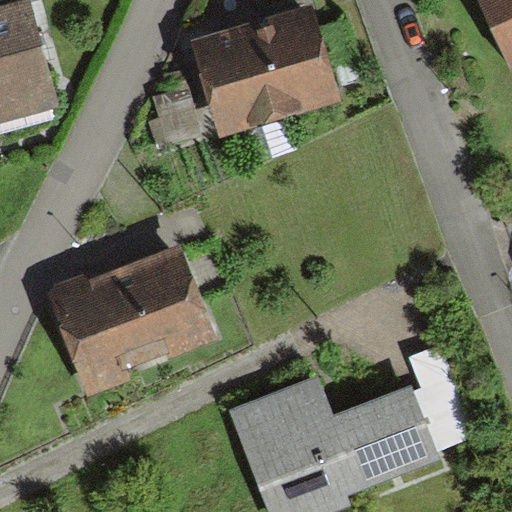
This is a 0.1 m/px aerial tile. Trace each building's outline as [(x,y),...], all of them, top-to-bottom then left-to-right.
[(21,0),(0,0),(0,114),(51,99),(21,0)] [(511,0),(483,0),(511,67),(511,0)] [(312,4),(197,36),(224,133),(339,101),(312,4)] [(215,332),(176,236),(50,286),(89,382),(215,332)] [(444,454),(414,378),(339,407),(323,368),(227,406),(269,511),(329,511),(354,503),(349,492),(444,454)]
